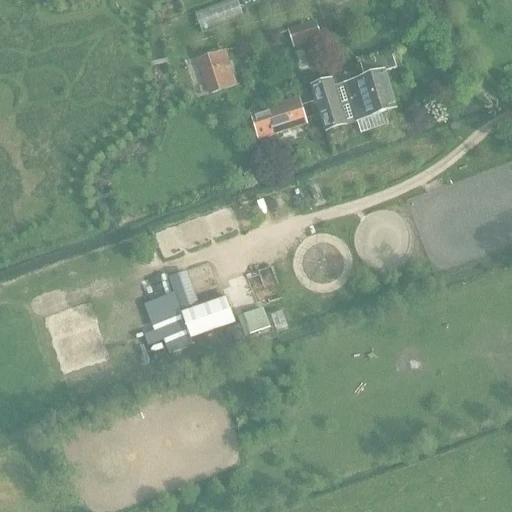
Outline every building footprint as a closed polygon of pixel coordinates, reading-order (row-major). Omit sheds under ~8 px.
[(203,34),(244,19),(237,0),(232,0),(195,14),(203,34)] [(315,21),(288,30),(294,48),(321,40),(315,21)] [(225,51),(197,61),(209,96),(237,86),(225,51)] [(332,80),(311,87),(325,131),(357,121),(361,133),(389,124),(385,112),(397,109),(386,72),(396,69),(392,55),(362,65),(366,78),(357,80),(357,81),(343,86),(344,87),(335,90),(332,80)] [(259,139),(307,124),(299,99),(251,114),(259,139)] [(184,275),(170,280),(175,296),(181,314),(196,309),(184,275)] [(175,296),(145,306),(155,335),(146,339),(149,348),(164,342),(168,354),(192,345),(191,340),(181,314),(175,296)] [(196,309),(181,314),(191,340),(236,324),(227,298),(196,309)] [(240,326),(227,331),(230,340),(234,339),(235,342),(245,339),(240,326)]
